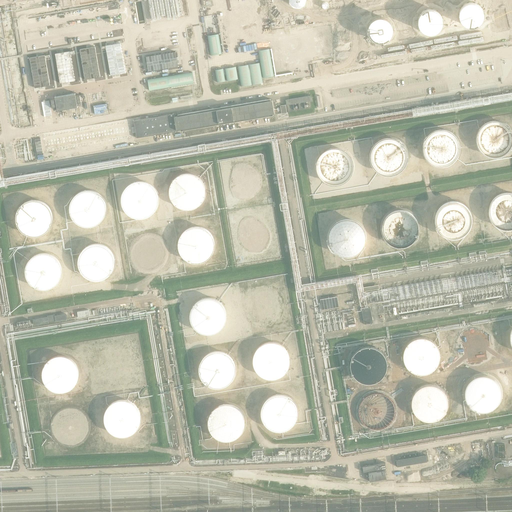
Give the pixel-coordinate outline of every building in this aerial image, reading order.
[(462,22),(465,24),(469,26),(472,26),(476,26),(479,24),(482,22),(483,19),(484,15),(484,11),(483,8),(481,5),(478,3),(475,1),(471,1),(468,2),(465,3),(462,6),(460,9),(459,12),(459,16),(460,19),(462,22)] [(421,29),(424,31),(427,33),(431,33),(435,33),(438,31),(440,29),(442,25),(443,22),(443,18),(442,15),(440,12),(437,10),(434,8),(430,8),(427,8),(424,10),(421,12),(419,16),(418,19),(418,23),(419,26),(421,29)] [(405,13),(409,38),(420,36),(416,11),(405,13)] [(371,37),(374,40),(377,41),(381,42),(384,41),(388,39),(390,37),(392,34),(393,30),(393,27),(392,23),(390,20),(387,18),(384,17),(380,16),(377,17),(373,18),(371,21),(369,24),(368,27),(368,31),(369,35),(371,37)] [(218,34),(208,36),(211,56),(222,54),(218,34)] [(121,43),(106,45),(111,76),(126,73),(121,43)] [(95,47),(80,50),(85,80),(100,78),(95,47)] [(270,49),(259,51),(263,78),(274,77),(270,49)] [(70,51),(56,54),(60,84),(75,82),(70,51)] [(175,52),(146,56),(148,72),(177,67),(175,52)] [(45,56),(30,58),(35,89),(50,86),(50,85),(45,56)] [(260,64),(249,66),(252,86),(263,84),(260,64)] [(252,86),(249,66),(238,68),(241,88),(252,86)] [(238,80),(236,68),(225,70),(227,82),(238,80)] [(223,70),(215,72),(217,84),(225,82),(223,70)] [(192,73),(168,77),(169,88),(194,84),(192,73)] [(168,77),(147,80),(149,91),(169,88),(168,77)] [(75,93),(55,96),(56,99),(52,99),(53,107),(57,106),(58,110),(78,107),(77,103),(81,102),(80,95),(76,95),(75,93)] [(311,95),(286,100),(287,105),(312,100),(311,95)] [(174,113),(134,121),(137,138),(177,131),(177,129),(275,113),(272,100),(175,117),(174,113)] [(107,103),(94,105),(95,114),(108,112),(107,103)] [(511,133),(511,131),(510,129),(509,127),(507,125),(505,123),(503,122),(501,121),(500,120),(498,120),(494,119),(491,119),(487,120),(484,122),(482,123),(480,124),(478,127),(476,130),(475,132),(475,134),(474,136),(474,138),(475,142),(476,145),(477,149),(480,152),(482,154),(484,155),(486,156),(489,157),(491,158),(494,158),(496,158),(498,157),(501,156),(504,155),(507,152),(509,149),(510,148),(511,146),(511,143),(511,133)] [(128,121),(44,136),(47,150),(130,135),(128,121)] [(460,147),(460,146),(459,143),(459,141),(458,139),(457,136),(455,134),(454,132),(453,131),(451,130),(449,129),(447,128),(444,127),(442,127),(440,127),(436,127),(434,128),(432,129),(429,130),(428,132),(426,133),(425,135),(424,136),(422,139),(422,142),(421,143),(421,147),(421,149),(422,151),(423,154),(424,156),(425,158),(427,160),(430,163),(434,164),(436,165),(438,165),(441,166),(443,165),(445,165),(448,164),(451,163),(452,162),(454,160),(457,157),(458,154),(459,151),(460,149),(460,147)] [(407,156),(407,152),(406,148),(404,145),(402,142),(401,141),(399,140),(395,138),(392,136),(388,136),(386,136),(384,136),(381,137),(378,139),(376,140),(374,142),(372,144),(371,145),(370,148),(369,149),(369,151),(368,155),(369,159),(369,162),(371,166),(372,167),(374,169),(375,170),(377,171),(380,173),(383,174),(387,175),(389,175),(391,175),(394,174),(398,172),(400,171),(401,169),(404,167),(404,166),(406,163),(406,162),(407,160),(407,156)] [(354,165),(354,161),(353,159),(352,157),(351,154),(350,152),(348,150),(347,149),(345,148),(342,146),(338,145),(336,145),(334,145),(331,145),(327,146),(325,147),(323,149),(320,151),(318,154),(317,157),(316,159),(315,161),(315,163),(315,165),(315,167),(316,169),(317,172),(318,174),(319,176),(321,179),(324,181),(328,183),(331,184),(333,184),(335,184),(338,184),(342,183),(345,181),(348,179),(350,176),(351,174),(352,172),(354,169),(354,167),(354,165)] [(206,193),(206,190),(206,187),(206,184),(205,182),(203,179),(201,177),(199,175),(197,173),(194,172),(191,171),(189,171),(186,171),(183,171),(180,172),(178,173),(175,175),(173,177),(171,179),(170,182),(169,184),(168,187),(168,190),(168,193),(169,196),(170,198),(171,201),(173,203),(175,205),(178,207),(180,208),(183,209),(186,209),(189,209),(192,209),(194,208),(197,207),(199,205),(201,203),(203,201),(205,198),(206,196),(206,193)] [(158,201),(158,198),(158,196),(157,193),(156,190),(155,188),(153,186),(151,184),(149,182),(147,181),(144,180),(141,180),(138,179),(136,180),(133,180),(130,182),(128,183),(126,185),(124,187),(123,189),(121,192),(121,194),(120,197),(120,200),(121,203),(121,205),(123,208),(124,210),(126,212),(128,214),(130,215),(133,216),(136,217),(138,217),(141,217),(144,217),(147,216),(149,215),(151,213),(153,211),(155,209),(156,206),(157,204),(158,201)] [(106,210),(106,207),(106,204),(105,202),(104,199),(102,196),(100,194),(98,192),(96,191),(93,190),(90,189),(87,189),(84,189),(81,190),(79,191),(76,192),(74,194),(72,196),(71,199),(69,202),(69,204),(69,207),(69,210),(69,213),(71,216),(72,218),(74,221),(76,222),(79,224),(81,225),(84,226),(87,226),(90,226),(93,225),(96,224),(98,222),(101,221),(102,218),(104,216),(105,213),(106,210)] [(511,191),(510,191),(508,191),(506,191),(502,191),(499,192),(495,194),(494,195),(492,197),(490,199),(489,203),(488,206),(487,208),(487,210),(488,214),(489,217),(490,218),(491,220),(493,223),(496,225),(499,227),(503,228),(506,229),(510,228),(511,227),(511,191)] [(52,220),(52,217),(52,214),(52,211),(50,209),(49,206),(47,204),(45,202),(42,201),(40,199),(37,199),(34,199),(31,199),(28,199),(25,201),(23,202),(21,204),(19,206),(17,209),(16,211),(16,214),(15,217),(16,220),(16,223),(17,225),(19,228),(21,230),(23,232),(25,234),(28,235),(31,235),(34,236),(37,235),(40,235),(42,234),(45,232),(47,230),(49,228),(50,225),(52,223),(52,220)] [(472,219),(472,218),(472,216),(472,214),(470,211),(469,208),(468,207),(466,204),(463,202),(460,200),(457,199),(454,199),(453,199),(450,199),(447,199),(445,200),(442,201),(440,203),(439,204),(437,206),(436,207),(435,209),(434,211),(433,214),(433,218),(433,222),(434,224),(434,226),(436,229),(438,232),(442,234),(445,236),(448,237),(452,238),(455,237),(459,237),(461,236),(463,235),(466,232),(467,231),(468,229),(469,228),(470,226),(472,222),(472,219)] [(419,228),(419,224),(418,221),(417,218),(416,217),(414,214),(411,212),(408,210),(404,209),(400,208),(398,208),(396,208),(393,209),(390,211),(388,212),(386,213),(385,214),(384,216),(382,219),(381,221),(380,223),(380,227),(380,229),(380,231),(381,233),(381,235),(383,238),(384,239),(385,241),(388,244),(391,245),(395,247),(397,247),(399,247),(402,247),(404,247),(407,245),(411,244),(413,241),(415,240),(416,238),(418,235),(419,231),(419,228)] [(348,259),(357,255),(364,245),(364,237),(359,226),(354,223),(354,222),(350,220),(344,220),(337,223),(331,232),(331,239),(335,248),(340,252),(342,256),(346,259),(348,259)] [(215,247),(215,244),(215,241),(215,239),(214,236),(212,233),(211,231),(209,229),(206,227),(204,226),(201,225),(199,225),(196,224),(193,225),(190,225),(188,226),(185,227),(183,229),(181,231),(179,233),(178,236),(177,238),(176,241),(176,244),(176,247),(177,250),(178,252),(179,255),(181,257),(183,259),(185,261),(188,262),(190,263),(193,264),(196,264),(199,264),(201,263),(204,262),(206,261),(209,259),(211,257),(212,255),(214,252),(215,250),(215,247)] [(168,255),(169,252),(168,249),(168,247),(167,244),(166,242),(164,239),(162,238),(160,236),(158,234),(155,233),(153,233),(150,232),(148,232),(145,233),(142,233),(140,234),(138,236),(135,238),(134,239),(132,242),(131,244),(130,247),(129,249),(129,252),(129,255),(130,257),(131,260),(132,262),(134,264),(135,266),(138,268),(140,269),(142,270),(145,271),(148,271),(150,271),(153,271),(155,270),(158,269),(160,268),(162,266),(164,264),(166,262),(167,260),(168,257),(168,255)] [(115,263),(115,261),(115,258),(115,255),(114,253),(112,250),(111,248),(109,246),(107,244),(104,243),(102,242),(99,241),(96,241),(93,241),(91,242),(88,243),(86,244),(83,246),(81,248),(80,250),(78,253),(77,255),(77,258),(77,261),(77,263),(77,266),(78,269),(80,271),(81,273),(83,275),(86,277),(88,278),(91,279),(93,280),(96,280),(99,280),(102,279),(104,278),(107,277),(109,275),(111,273),(112,271),(114,269),(115,266),(115,263)] [(62,273),(63,270),(62,268),(62,265),(61,262),(60,260),(58,258),(56,256),(54,254),(51,253),(49,252),(46,251),(43,251),(40,251),(38,252),(35,253),(33,254),(30,256),(28,258),(27,260),(25,262),(25,265),(24,268),(24,270),(24,273),(25,276),(25,278),(27,281),(28,283),(30,285),(33,287),(35,288),(38,289),(40,290),(43,290),(46,290),(49,289),(51,288),(54,287),(56,285),(58,283),(60,281),(61,278),(62,276),(62,273)] [(376,283),(364,285),(365,291),(377,289),(376,283)] [(335,289),(318,292),(320,306),(338,303),(335,289)] [(211,304),(206,304),(203,300),(199,301),(196,303),(195,306),(193,308),(191,316),(191,321),(199,332),(209,334),(214,334),(225,326),(227,317),(226,309),(223,305),(213,306),(211,304)] [(362,309),(364,324),(373,323),(370,307),(362,309)] [(67,321),(66,315),(55,317),(55,315),(47,316),(47,318),(33,320),(34,326),(49,324),(49,323),(55,322),(55,323),(67,321)] [(494,345),(493,341),(492,338),(491,334),(490,333),(488,331),(486,329),(482,327),(479,326),(477,326),(474,326),(472,326),(470,326),(466,327),(463,329),(461,331),(458,334),(457,336),(456,337),(456,339),(455,341),(455,343),(455,345),(455,349),(456,351),(456,353),(457,354),(458,356),(461,359),(463,361),(466,363),(470,364),(472,364),(474,365),(477,364),(479,364),(482,363),(486,361),(488,359),(491,356),(492,354),(492,352),(493,349),(494,345)] [(442,355),(442,354),(441,351),(441,349),(440,347),(439,345),(438,343),(435,340),(433,338),(431,337),(429,336),(425,336),(423,335),(421,335),(418,336),(414,337),(411,339),(408,342),(406,345),(405,348),(404,351),(403,355),(404,358),(404,360),(405,362),(406,364),(407,366),(409,368),(412,371),(414,372),(416,372),(419,373),(423,373),(427,373),(430,372),(432,371),(434,370),(436,368),(437,367),(438,365),(440,362),(441,358),(442,355)] [(290,363),(290,360),(290,357),(290,354),(289,352),(287,349),(286,347),(284,345),(281,343),(279,342),(276,341),(274,341),(271,340),(268,341),(265,341),(263,342),(260,343),(258,345),(256,347),(255,349),(253,352),(252,354),(252,357),(251,360),(252,363),(252,365),(253,368),(255,370),(256,372),(258,374),(260,376),(263,377),(265,378),(268,379),(271,379),(274,379),(276,378),(279,377),(281,376),(284,374),(286,372),(287,370),(289,368),(290,365),(290,363)] [(388,363),(388,360),(387,358),(387,356),(385,353),(384,351),(382,349),(380,347),(379,347),(377,345),(373,344),(369,344),(366,344),(362,345),(359,347),(357,347),(356,349),(353,352),(351,355),(351,357),(350,358),(350,360),(349,362),(350,366),(350,368),(351,370),(351,372),(352,373),(355,376),(357,379),(360,381),(362,381),(364,382),(368,383),(370,383),(372,382),(375,381),(377,381),(379,380),(380,379),(382,377),(384,375),(386,373),(386,371),(388,368),(388,366),(388,363)] [(236,372),(236,369),(236,366),(236,364),(235,361),(233,359),(232,357),(230,355),(228,353),(226,352),(223,351),(221,350),(218,350),(216,350),(213,350),(211,351),(208,352),(206,353),(204,355),(202,357),(201,359),(199,361),(198,364),(198,366),(198,369),(198,372),(198,374),(199,377),(200,379),(202,381),(204,383),(206,385),(208,386),(211,387),(213,388),(216,388),(218,388),(221,388),(223,387),(226,386),(228,385),(230,383),(232,381),(233,379),(235,377),(236,374),(236,372)] [(80,376),(80,373),(80,370),(79,367),(78,364),(76,362),(75,360),(72,358),(70,356),(67,355),(64,354),(62,354),(59,354),(56,354),(53,355),(50,357),(48,358),(46,361),(44,363),(43,366),(42,368),(42,371),(42,374),(42,377),(43,380),(44,382),(46,385),(48,387),(50,389),(53,390),(56,391),(59,392),(62,392),(64,391),(67,391),(70,389),(72,388),(75,386),(76,384),(78,381),(79,378),(80,376)] [(502,393),(502,389),(501,385),(500,384),(499,382),(498,380),(496,379),(494,376),(490,375),(487,374),(485,373),(483,373),(480,373),(478,374),(476,374),(472,376),(469,379),(468,380),(466,382),(465,384),(464,385),(463,389),(463,393),(463,396),(464,398),(464,400),(466,403),(467,405),(469,407),(471,409),(473,410),(475,411),(479,412),(482,412),(484,412),(486,412),(489,411),(493,409),(495,408),(496,407),(498,404),(499,403),(500,401),(501,399),(502,397),(502,393)] [(449,402),(449,398),(448,395),(446,391),(444,388),(441,386),(439,385),(437,384),(434,383),(433,383),(429,382),(427,383),(425,383),(421,384),(418,386),(416,388),(413,391),(412,395),(411,398),(410,400),(410,402),(410,404),(411,406),(412,409),(413,411),(413,413),(415,415),(416,416),(419,418),(422,420),(425,421),(427,421),(429,422),(432,421),(434,421),(437,420),(440,418),(443,416),(445,415),(446,413),(448,410),(449,406),(449,404),(449,402)] [(396,411),(395,407),(395,405),(394,403),(392,400),(390,397),(388,395),(386,394),(384,393),(382,392),(380,392),(379,392),(376,391),(374,392),(372,392),(368,393),(366,394),(365,395),(362,397),(360,400),(359,402),(358,404),(357,407),(357,411),(357,413),(357,415),(358,418),(360,421),(362,424),(365,427),(366,428),(369,429),(371,430),(375,430),(378,430),(380,430),(383,429),(386,427),(388,426),(390,425),(391,423),(392,422),(394,418),(395,415),(395,413),(396,411)] [(298,415),(298,413),(298,410),(297,407),(296,405),(295,402),(293,400),(291,398),(289,397),(287,395),(284,394),(282,394),(279,394),(276,394),(274,394),(271,395),(269,397),(266,398),(264,400),(263,402),(261,405),(260,407),(260,410),(260,413),(260,415),(260,418),(261,421),(263,423),(264,425),(266,427),(269,429),(271,430),(273,431),(276,432),(279,432),(282,432),(284,431),(287,430),(289,429),(291,427),(293,425),(295,423),(296,421),(297,418),(298,415)] [(142,420),(142,417),(142,415),(142,412),(140,409),(139,407),(137,404),(135,402),(133,401),(130,399),(128,399),(125,398),(122,398),(119,398),(117,399),(114,400),(111,402),(109,403),(107,406),(106,408),(105,410),(104,413),(103,416),(103,419),(104,422),(105,424),(106,427),(107,429),(109,431),(112,433),(114,435),(117,436),(119,437),(122,437),(125,437),(128,436),(131,435),(133,434),(135,432),(137,430),(139,428),(141,426),(142,423),(142,420)] [(246,425),(246,422),(246,419),(245,416),(244,413),(242,411),(241,409),(239,407),(236,405),(233,404),(231,403),(228,402),(225,402),(222,403),(219,404),(217,405),(214,407),(212,409),(210,411),(209,413),(208,416),(207,419),(207,422),(207,425),(208,428),(209,430),(210,433),(212,435),(214,437),(217,439),(219,440),(222,441),(225,441),(228,441),(231,441),(233,440),(236,439),(239,437),(241,435),(242,433),(244,430),(245,428),(246,425)] [(92,435),(79,404),(49,417),(62,448),(92,435)] [(470,450),(464,458),(472,464),(478,456),(470,450)] [(427,457),(396,462),(397,467),(428,462),(427,457)] [(386,463),(363,467),(364,473),(368,472),(370,482),(387,479),(385,470),(387,470),(386,463)]
